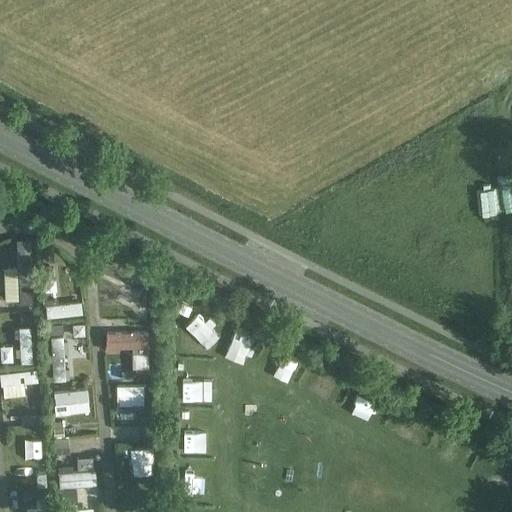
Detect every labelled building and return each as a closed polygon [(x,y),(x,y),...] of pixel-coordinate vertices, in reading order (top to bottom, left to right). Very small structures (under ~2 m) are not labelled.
[(141,280),(111,265),(105,276),(136,291),(141,280)] [(82,315),(80,302),(45,306),(46,318),(82,315)] [(32,363),(30,327),(18,328),(20,364),(32,363)] [(106,348),(147,348),(147,332),(106,333),(106,348)] [(66,363),(63,333),(52,335),(55,364),(66,363)] [(36,369),(0,373),(0,385),(0,386),(37,382),(36,369)] [(53,392),(54,404),(88,401),(87,389),(53,392)] [(136,412),(148,413),(149,394),(122,394),(122,405),(136,405),(136,412)] [(41,423),(40,413),(21,415),(21,425),(41,423)] [(68,437),(54,438),(55,454),(69,453),(68,437)] [(36,484),(39,486),(46,486),(45,472),(38,473),(36,475),(36,484)] [(63,486),(63,497),(103,496),(103,485),(63,486)]
